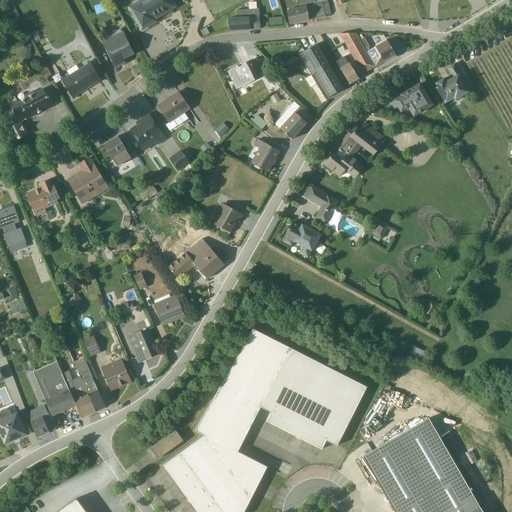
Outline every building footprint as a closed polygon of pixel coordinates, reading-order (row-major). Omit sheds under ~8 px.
[(177,7),(172,0),(139,0),(127,7),(141,32),(157,22),(156,20),(177,7)] [(296,0),(298,8),(286,11),(289,25),(310,20),(325,16),(330,15),(326,0),(296,0)] [(227,18),(228,31),(260,29),(258,9),(237,10),(237,18),(227,18)] [(134,54),(122,31),(101,42),(115,69),(126,63),(123,57),(125,56),(126,58),(134,54)] [(339,34),(363,74),(375,67),(355,33),(339,34)] [(375,67),(395,55),(386,41),(370,50),(363,38),(362,38),(361,35),(360,35),(357,36),(375,67)] [(20,57),(29,59),(31,49),(30,49),(31,45),(24,44),(23,47),(22,47),(20,57)] [(311,75),(328,65),(334,62),(323,44),(318,48),(316,44),(299,55),(311,75)] [(358,78),(357,77),(363,74),(354,60),(347,64),(343,57),(335,62),(349,84),(358,78)] [(99,83),(102,82),(89,61),(77,68),(76,65),(67,71),(68,73),(60,78),(73,100),(75,99),(74,97),(98,82),(99,83)] [(250,61),(228,72),(236,89),(260,77),(254,65),(252,66),(250,61)] [(454,64),(447,68),(452,77),(444,82),(442,79),(434,83),(436,87),(435,88),(445,104),(453,99),(454,101),(468,92),(461,80),(463,79),(454,64)] [(339,83),(328,65),(311,75),(305,79),(310,88),(316,84),(325,99),(338,92),(342,89),(339,83)] [(431,105),(419,84),(401,95),(401,96),(390,103),(394,109),(398,107),(400,111),(408,107),(413,116),(431,105)] [(17,100),(9,104),(15,115),(23,111),(28,119),(52,106),(43,89),(34,93),(33,91),(26,95),(27,97),(18,103),(17,100)] [(178,126),(188,119),(184,113),(190,109),(178,92),(157,106),(169,123),(165,125),(170,131),(178,126)] [(273,104),(280,100),(276,94),(269,97),(273,104)] [(292,140),(312,117),(300,106),(299,107),(294,102),(274,124),(292,140)] [(158,145),(166,140),(149,115),(141,120),(142,122),(130,130),(144,151),(157,143),(158,145)] [(266,124),(257,115),(252,121),(261,130),(266,124)] [(7,130),(14,142),(27,134),(20,122),(7,130)] [(348,132),(342,140),(356,152),(361,146),(373,155),(385,139),(365,123),(360,130),(357,128),(351,135),(348,132)] [(131,158),(117,135),(103,145),(117,166),(131,158)] [(278,151),(258,140),(254,146),(259,149),(251,163),(267,172),(278,151)] [(357,161),(352,157),(356,152),(342,140),(336,148),(338,149),(334,153),(333,152),(323,165),(339,177),(344,170),(354,178),(362,167),(356,162),(357,161)] [(189,163),(180,150),(169,158),(178,171),(189,163)] [(109,188),(90,157),(78,164),(81,170),(66,179),(82,204),(109,188)] [(51,178),(38,184),(39,187),(26,193),(36,216),(46,212),(45,209),(58,203),(56,199),(60,198),(51,178)] [(143,193),(147,200),(158,193),(153,186),(143,193)] [(325,195),(311,187),(305,198),(321,207),(315,218),(325,223),(338,201),(326,195),(325,197),(324,196),(325,195)] [(222,204),(211,222),(221,228),(221,230),(229,234),(234,226),(233,225),(235,221),(239,223),(243,215),(222,204)] [(13,205),(0,210),(0,226),(1,229),(4,228),(6,233),(3,234),(10,253),(27,247),(25,243),(26,242),(20,228),(17,229),(15,224),(19,222),(13,206),(13,205)] [(121,226),(129,227),(132,228),(133,220),(130,219),(131,217),(124,216),(121,226)] [(291,223),(283,237),(285,238),(282,242),(290,246),(293,241),(302,246),(298,253),(307,258),(310,253),(308,253),(309,251),(311,251),(320,235),(301,224),(300,227),(291,223)] [(387,241),(392,231),(379,224),(374,233),(387,241)] [(183,254),(168,267),(178,279),(195,265),(207,279),(224,264),(202,239),(191,248),(190,247),(183,253),(183,254)] [(147,287),(141,273),(134,276),(139,290),(147,287)] [(13,286),(3,292),(7,299),(17,293),(13,286)] [(185,317),(176,294),(154,304),(163,326),(185,317)] [(22,299),(9,305),(13,314),(26,308),(22,299)] [(151,326),(147,319),(137,323),(139,331),(126,337),(137,363),(159,354),(148,327),(151,326)] [(243,511),(267,467),(237,452),(260,407),(270,412),(266,421),(321,449),(326,440),(336,446),(366,387),(290,348),(252,329),(195,430),(204,435),(164,465),(197,511),(243,511)] [(92,336),(91,334),(83,337),(84,339),(91,357),(100,353),(93,335),(92,336)] [(416,354),(415,355),(421,358),(424,350),(412,345),(409,352),(416,354)] [(74,362),(80,376),(95,411),(105,406),(84,358),(74,362)] [(131,382),(121,359),(101,368),(110,391),(131,382)] [(33,372),(46,402),(50,413),(52,416),(76,405),(62,374),(57,361),(33,372)] [(68,371),(62,374),(76,405),(81,418),(95,411),(80,376),(72,379),(68,371)] [(45,400),(33,372),(29,373),(37,391),(35,392),(39,402),(45,400)] [(50,413),(46,403),(29,412),(26,413),(37,437),(55,429),(48,414),(50,413)] [(0,415),(1,418),(0,419),(0,432),(5,444),(13,440),(12,438),(18,436),(19,438),(27,434),(17,412),(10,415),(9,411),(5,410),(2,411),(0,414),(0,415)] [(482,511),(480,508),(428,418),(362,456),(394,511),(482,511)] [(183,441),(176,431),(152,449),(158,458),(183,441)] [(86,511),(76,498),(57,511),(86,511)]
